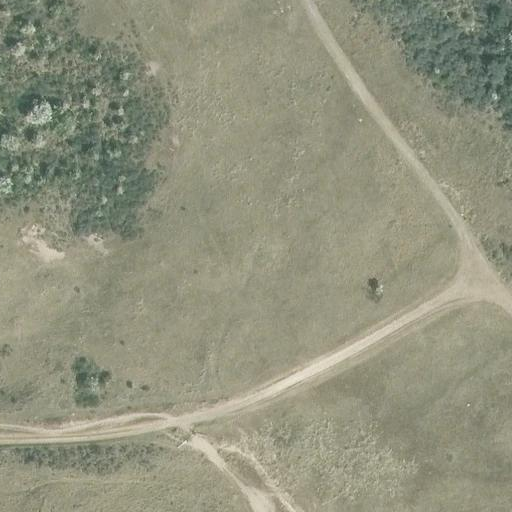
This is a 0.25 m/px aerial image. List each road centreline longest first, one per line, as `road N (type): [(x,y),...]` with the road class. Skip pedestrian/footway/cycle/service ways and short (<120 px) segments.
road 1 (unknown): [(185,424),(157,415),(52,432),(0,426)]
road 2 (unknown): [(185,424),(248,465),(284,511)]
